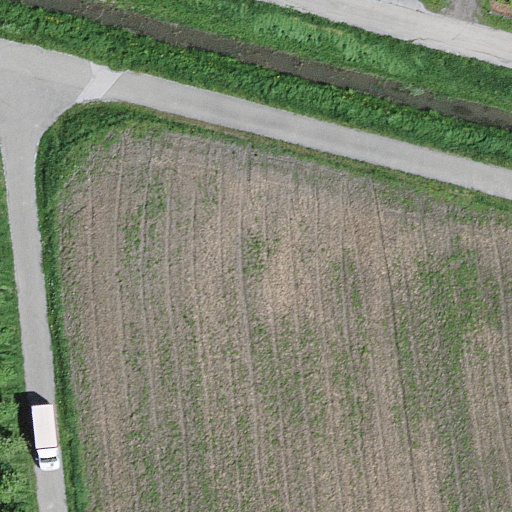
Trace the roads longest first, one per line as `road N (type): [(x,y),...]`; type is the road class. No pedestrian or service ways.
road 1 (track): [(511,197),(0,67)]
road 2 (track): [(24,74),(13,168),(48,511)]
road 3 (track): [(511,55),(304,0)]
